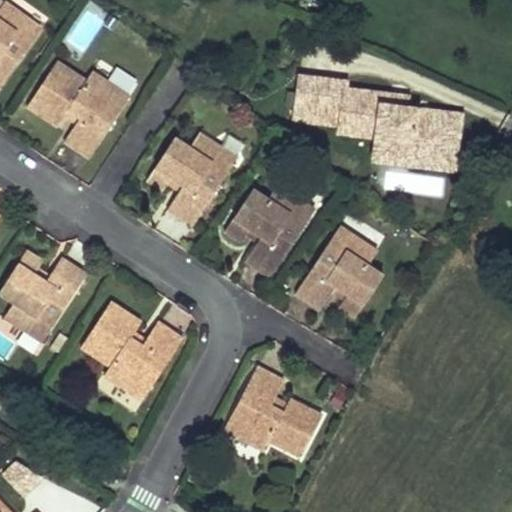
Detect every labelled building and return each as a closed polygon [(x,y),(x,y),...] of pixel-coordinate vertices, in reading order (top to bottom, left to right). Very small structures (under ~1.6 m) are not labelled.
[(0,85),(41,27),(3,0),(0,4),(0,85)] [(87,80),(57,60),(27,106),(56,125),(62,117),(67,109),(79,117),(75,124),(64,142),(89,158),(129,95),(92,72),(87,80)] [(345,85),(298,80),(294,124),(340,128),(339,136),(376,140),(376,145),(413,149),(412,156),(444,159),(449,113),(406,109),(390,107),(391,96),(344,92),(345,85)] [(391,96),(390,107),(406,109),(407,97),(391,96)] [(79,117),(67,109),(62,117),(75,124),(79,117)] [(461,114),(449,113),(444,159),(412,156),(413,149),(376,145),(374,162),(456,170),(461,114)] [(190,226),(235,158),(195,132),(186,146),(173,137),(145,179),(162,190),(165,185),(170,178),(182,186),(178,193),(166,210),(190,226)] [(182,186),(170,178),(165,185),(178,193),(182,186)] [(270,278),(315,209),(276,184),(267,199),(252,189),(223,232),(240,243),(245,235),(248,230),(259,238),(256,243),(244,261),(270,278)] [(377,252),(340,227),(294,294),(318,310),(330,294),(334,288),(347,296),(343,302),(339,308),(355,319),(384,276),(368,265),(377,252)] [(259,238),(248,230),(245,235),(256,243),(259,238)] [(0,293),(13,301),(2,318),(40,343),(85,275),(60,258),(50,274),(45,281),(32,273),(37,265),(40,260),(26,251),(0,291),(0,293)] [(50,274),(37,265),(32,273),(45,281),(50,274)] [(347,296),(334,288),(330,294),(343,302),(347,296)] [(140,321),(109,301),(80,347),(110,366),(104,375),(143,400),(183,339),(157,322),(147,338),(142,345),(130,337),(134,330),(140,321)] [(147,338),(134,330),(130,337),(142,345),(147,338)] [(283,379),(256,365),(222,428),(262,450),(267,441),(299,458),(321,416),(285,397),(283,401),(279,409),(270,404),(274,397),(283,379)] [(283,401),(274,397),(270,404),(279,409),(283,401)]
